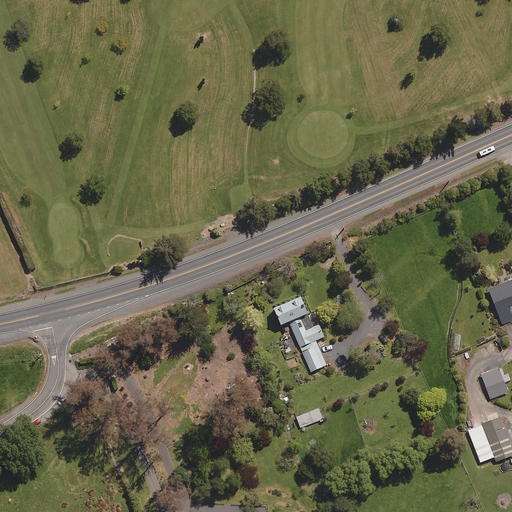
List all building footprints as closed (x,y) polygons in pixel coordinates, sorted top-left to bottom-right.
[(511,281),(488,290),(502,325),(511,320),(511,317),(508,308),(511,306),(511,281)] [(289,323),(307,316),(300,298),(273,310),(281,327),(288,324),(289,323)] [(307,316),(289,323),(311,373),(326,366),(315,341),(324,338),(318,326),(313,328),(307,316)] [(296,344),(293,337),(284,341),(287,349),(296,344)] [(508,393),(499,369),(482,375),(490,400),(508,393)] [(290,404),(287,397),(279,401),(283,408),(290,404)] [(322,420),(318,409),(296,417),(300,428),(322,420)] [(511,430),(506,433),(500,419),(468,431),(480,463),(494,458),(496,463),(511,456),(511,448),(511,446),(511,445),(511,430)] [(190,458),(188,452),(175,457),(177,464),(190,458)]
